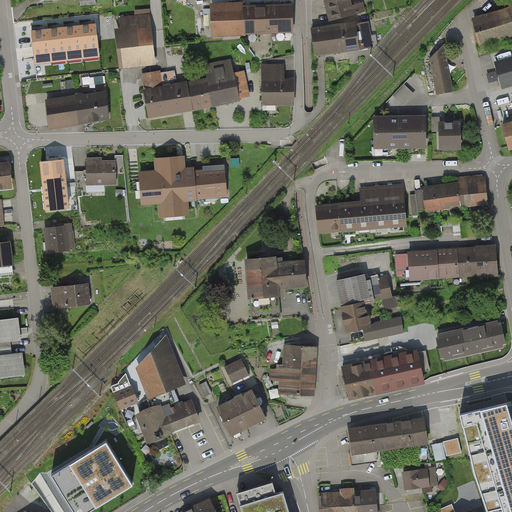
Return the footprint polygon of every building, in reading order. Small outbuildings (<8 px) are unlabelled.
[(364,13),(360,0),(324,0),(330,22),(364,13)] [(272,31),(293,31),(292,6),(271,7),(272,31)] [(213,33),(272,31),(271,7),(212,9),(213,33)] [(511,8),(473,19),(481,46),(511,36),(511,8)] [(153,59),(148,16),(116,20),(121,62),(153,59)] [(341,27),(345,53),(373,49),(369,23),(341,27)] [(97,25),(80,26),(83,53),(99,52),(97,25)] [(80,26),(64,28),(67,55),(83,53),(80,26)] [(312,32),(316,58),(345,53),(341,27),(312,32)] [(64,28),(48,30),(51,57),(67,55),(64,28)] [(48,30),(32,32),(35,59),(51,57),(48,30)] [(444,46),(430,60),(437,97),(453,94),(444,46)] [(511,55),(495,60),(503,89),(511,86),(511,55)] [(263,65),(263,104),(295,104),(295,81),(285,81),(284,65),(263,65)] [(216,78),(222,102),(248,96),(243,74),(234,76),(232,66),(214,69),(216,78)] [(143,76),(151,116),(192,109),(187,84),(162,88),(159,73),(143,76)] [(216,78),(187,84),(192,109),(222,102),(216,78)] [(405,105),(415,94),(405,85),(395,96),(405,105)] [(46,99),(50,130),(112,120),(107,90),(46,99)] [(374,115),(374,149),(429,149),(429,115),(374,115)] [(439,122),(439,150),(464,150),(464,122),(439,122)] [(41,162),(47,210),(69,208),(63,159),(41,162)] [(87,159),(87,185),(117,185),(117,159),(87,159)] [(190,217),(188,200),(229,196),(226,170),(197,173),(186,174),(185,169),(184,161),(144,165),(145,175),(137,176),(141,207),(143,206),(145,222),(190,217)] [(0,190),(13,189),(10,162),(0,163),(0,190)] [(453,186),(417,190),(420,210),(487,202),(484,177),(453,181),(453,186)] [(319,204),(321,233),(408,227),(405,186),(359,189),(360,201),(319,204)] [(43,228),(45,252),(74,249),(72,225),(43,228)] [(0,277),(15,275),(12,241),(0,242),(0,277)] [(467,250),(468,274),(498,273),(496,248),(467,250)] [(467,250),(438,252),(440,276),(468,274),(467,250)] [(440,276),(438,252),(409,253),(411,279),(440,276)] [(279,256),(247,259),(250,298),(282,296),(282,290),(308,288),(306,260),(280,262),(279,256)] [(336,280),(342,307),(369,301),(370,309),(378,308),(377,303),(393,300),(388,276),(371,279),(370,274),(336,280)] [(52,286),(54,308),(92,304),(90,282),(52,286)] [(347,331),(374,326),(370,309),(369,301),(342,307),(347,331)] [(402,317),(376,322),(379,337),(403,332),(402,317)] [(19,318),(0,320),(0,344),(22,342),(19,318)] [(441,356),(505,342),(501,325),(437,339),(441,356)] [(186,385),(166,335),(136,368),(149,400),(186,385)] [(315,367),(316,347),(286,345),(285,365),(315,367)] [(426,350),(371,362),(376,392),(424,381),(420,362),(428,360),(426,350)] [(23,353),(0,356),(0,379),(26,376),(23,353)] [(225,365),(233,382),(250,374),(242,357),(225,365)] [(343,368),(350,398),(376,392),(371,362),(343,368)] [(313,395),(315,367),(285,365),(278,364),(277,369),(272,369),(271,378),(282,378),(281,393),(313,395)] [(111,383),(120,412),(139,406),(130,377),(111,383)] [(249,428),(267,421),(255,390),(236,398),(249,428)] [(231,436),(249,428),(236,398),(218,406),(231,436)] [(139,415),(148,439),(198,420),(191,402),(183,405),(182,403),(171,407),(170,403),(139,415)] [(511,511),(511,432),(510,425),(511,424),(511,417),(507,402),(460,413),(474,473),(487,511),(489,511),(503,509),(503,511),(511,511)] [(426,418),(350,428),(355,465),(377,462),(376,451),(429,444),(426,418)] [(462,453),(458,438),(443,441),(444,443),(434,445),(436,460),(462,453)] [(52,474),(74,511),(87,511),(133,484),(106,441),(52,474)] [(404,473),(406,488),(434,484),(432,469),(404,473)] [(289,511),(284,493),(276,496),(273,483),(238,494),(243,511),(289,511)] [(320,511),(377,511),(376,491),(371,491),(370,488),(342,490),(342,493),(319,495),(320,511)] [(187,511),(216,511),(210,500),(187,511)]
